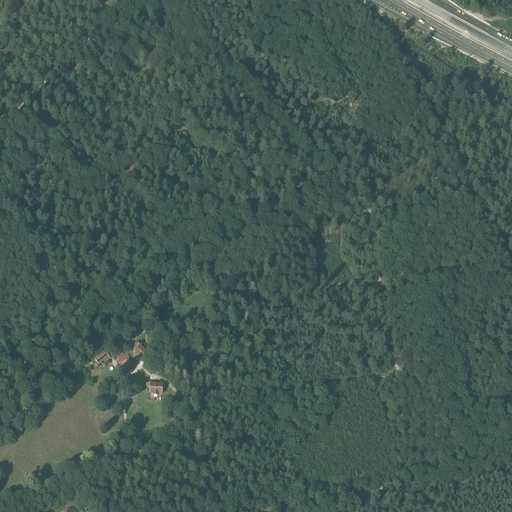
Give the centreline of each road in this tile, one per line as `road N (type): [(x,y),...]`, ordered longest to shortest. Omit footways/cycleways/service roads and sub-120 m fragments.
road 1 (track): [(395,374),(360,129),(297,0)]
road 2 (track): [(18,511),(248,396),(374,377)]
road 3 (track): [(370,218),(150,0)]
road 4 (track): [(0,203),(126,330),(130,345)]
road 5 (track): [(181,430),(188,411),(181,396),(160,378),(138,374),(124,386),(120,460)]
road 6 (track): [(127,0),(0,126)]
road 7 (track): [(366,511),(368,496),(398,472),(374,377)]
road 8 (motorway): [(393,0),(511,66)]
